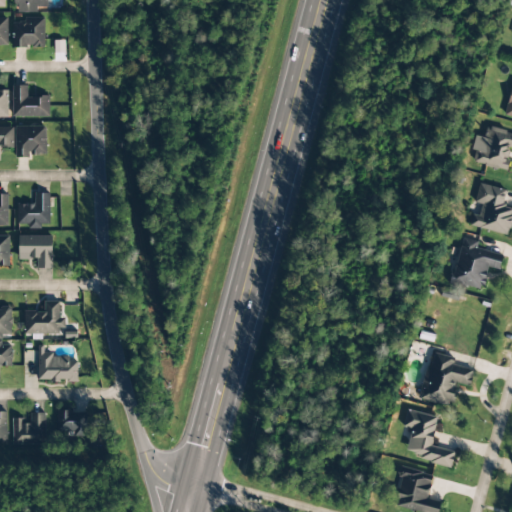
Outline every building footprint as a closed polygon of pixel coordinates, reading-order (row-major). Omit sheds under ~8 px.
[(47,8),(47,0),(14,0),(15,13),(37,13),(37,8),(47,8)] [(12,23),(13,48),(44,48),(44,18),(23,19),(23,23),(12,23)] [(511,81),(503,116),(511,118),(511,81)] [(27,86),(12,86),(12,117),(48,118),(49,97),(27,97),(27,86)] [(29,158),(29,155),(46,155),(45,126),(15,127),(15,158),(29,158)] [(13,127),(0,127),(0,148),(13,148),(13,127)] [(511,134),(486,128),(483,138),(474,136),(471,151),(475,151),(472,163),(505,171),(510,150),(511,150),(511,134)] [(508,235),(511,215),(511,208),(501,206),(505,190),(478,184),(474,203),(481,205),(478,216),(472,215),(469,227),(508,235)] [(49,193),(34,193),(34,205),(17,205),(17,224),(27,225),(27,229),(41,230),(41,224),(49,224),(49,193)] [(0,227),(8,227),(7,197),(0,197),(0,227)] [(0,267),(9,267),(8,236),(0,236),(0,267)] [(51,236),(18,237),(18,260),(36,260),(36,269),(52,269),(51,236)] [(463,236),(452,282),(482,290),(487,268),(498,270),(502,256),(476,249),(478,240),(463,236)] [(24,312),(24,335),(62,335),(62,318),(59,318),(59,302),(44,302),(44,312),(24,312)] [(0,367),(11,367),(11,345),(2,345),(2,336),(11,336),(11,308),(0,308),(0,367)] [(77,382),(77,361),(69,361),(69,357),(52,357),(52,353),(44,353),(44,348),(38,348),(37,382),(77,382)] [(418,399),(451,407),(456,385),(469,388),(473,371),(451,366),(453,358),(434,354),(430,371),(425,370),(418,399)] [(437,418),(407,410),(402,427),(411,430),(404,455),(451,467),(454,453),(430,447),(437,418)] [(56,412),(56,432),(66,433),(66,437),(86,437),(87,412),(56,412)] [(12,445),(44,445),(45,414),(30,413),(30,421),(12,421),(12,445)] [(416,511),(437,511),(440,503),(427,499),(432,476),(399,468),(396,477),(401,478),(394,507),(416,511)]
